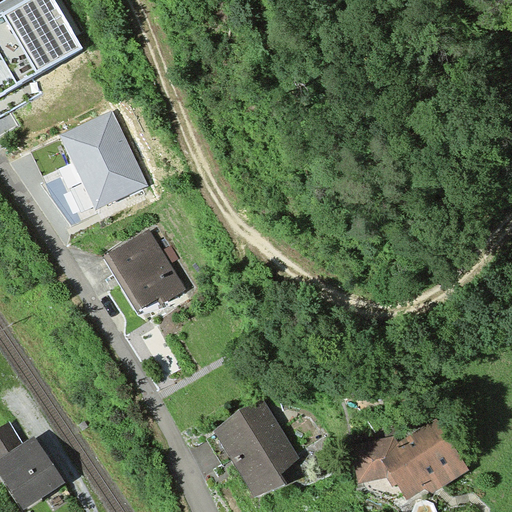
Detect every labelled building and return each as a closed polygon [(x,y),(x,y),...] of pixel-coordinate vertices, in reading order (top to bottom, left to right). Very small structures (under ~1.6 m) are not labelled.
[(0,95),(83,49),(55,0),(3,0),(0,2),(0,95)] [(113,110),(60,135),(96,210),(148,186),(113,110)] [(163,251),(149,228),(104,256),(137,311),(158,299),(161,304),(186,289),(170,264),(163,251)] [(171,246),(163,251),(170,264),(179,258),(171,246)] [(264,399),(213,431),(255,497),(287,484),(281,473),(300,458),(264,399)] [(350,444),(358,484),(387,478),(392,487),(398,483),(408,499),(425,489),(432,492),(469,470),(437,418),(398,442),(395,436),(350,444)] [(0,426),(0,457),(23,442),(9,421),(0,426)] [(34,435),(23,442),(0,457),(0,473),(23,510),(65,482),(34,435)]
